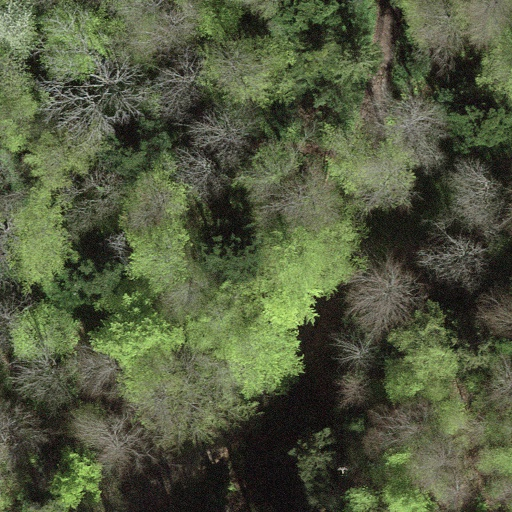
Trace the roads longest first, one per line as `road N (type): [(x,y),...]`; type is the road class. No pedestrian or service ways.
road 1 (track): [(128,511),(265,394),(293,354),(355,184)]
road 2 (track): [(355,184),(389,0)]
